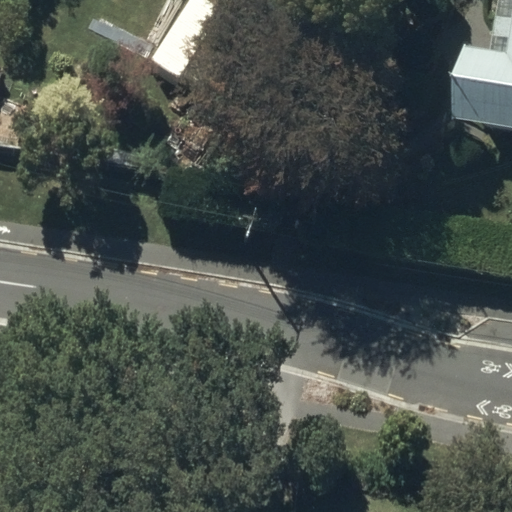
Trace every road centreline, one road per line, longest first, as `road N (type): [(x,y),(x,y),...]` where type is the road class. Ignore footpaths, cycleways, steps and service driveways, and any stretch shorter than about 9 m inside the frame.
road 1 (residential): [(174,310),(265,322),(511,390)]
road 2 (residential): [(174,310),(142,511)]
road 3 (residential): [(0,282),(174,310)]
